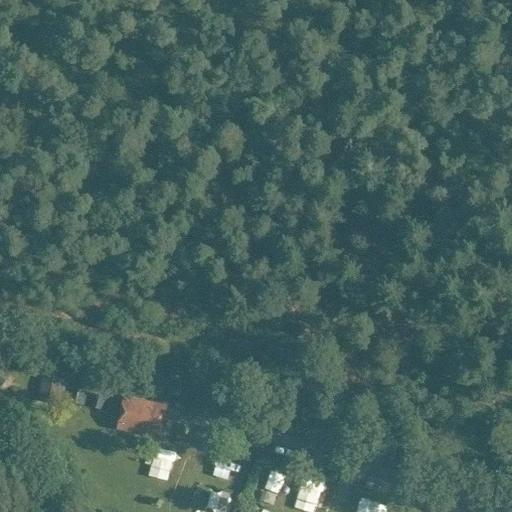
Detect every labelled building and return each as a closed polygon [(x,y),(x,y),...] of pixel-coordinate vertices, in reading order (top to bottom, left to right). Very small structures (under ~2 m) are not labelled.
[(0,366),(0,389),(11,378),(0,366)] [(43,377),(38,402),(61,407),(66,381),(43,377)] [(71,389),(68,402),(86,406),(89,393),(71,389)] [(91,393),(88,407),(107,411),(110,398),(91,393)] [(159,439),(167,408),(124,397),(116,431),(159,439)] [(103,466),(113,468),(119,447),(109,445),(103,466)] [(240,496),(259,497),(261,471),(241,470),(240,496)] [(189,494),(184,511),(206,511),(210,500),(189,494)] [(337,511),(360,511),(362,498),(339,495),(337,511)]
